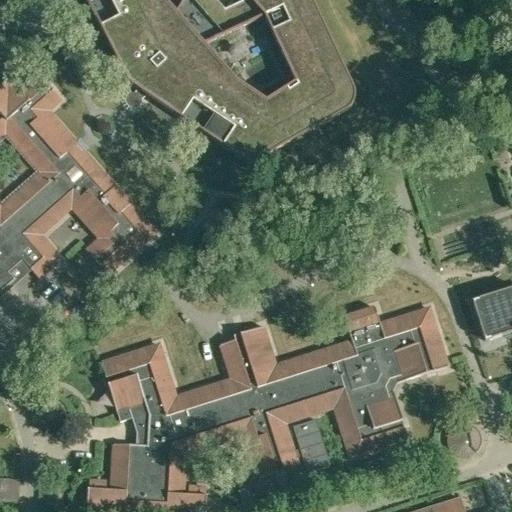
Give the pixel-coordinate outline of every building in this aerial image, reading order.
[(84,0),(92,15),(99,29),(125,79),(126,80),(126,81),(127,82),(127,83),(128,84),(129,85),(130,85),(130,86),(131,87),(132,87),(135,90),(133,93),(131,93),(129,93),(127,94),(126,96),(125,97),(124,99),(124,101),(124,103),(125,105),(126,106),(127,108),(129,108),(131,109),(133,109),(135,108),(136,107),(138,106),(139,105),(140,103),(140,101),(145,96),(147,97),(199,132),(215,143),(238,158),(240,160),(242,161),(245,161),(247,162),(249,162),(252,162),(254,162),(256,161),(258,160),(260,159),(344,113),(347,111),(349,109),(350,107),(352,105),(353,102),(354,99),(354,96),(354,94),(353,91),(352,88),(310,0),(84,0)] [(0,294),(29,269),(31,272),(38,280),(60,260),(40,237),(71,209),(99,240),(86,252),(107,276),(155,234),(106,178),(75,144),(47,113),(61,101),(39,76),(21,93),(8,79),(0,86),(0,294)] [(511,134),(511,120),(498,128),(504,139),(511,134)] [(511,289),(471,302),(484,342),(511,333),(511,289)] [(87,490),(85,511),(205,511),(206,497),(204,497),(205,488),(188,487),(187,496),(183,495),(185,456),(240,439),(254,481),(298,467),(296,460),(301,458),(306,475),(329,467),(315,422),(292,429),(299,451),(293,453),(285,425),(334,409),(350,461),(409,443),(393,393),(387,395),(385,388),(389,380),(396,378),(397,384),(425,375),(434,372),(447,368),(429,310),(380,325),(375,309),(343,319),(351,343),(275,367),(263,328),(239,335),(242,343),(235,345),(234,341),(219,346),(226,366),(234,364),(239,378),(230,381),(175,398),(158,346),(100,364),(104,378),(107,387),(116,415),(119,424),(131,420),(136,434),(135,446),(113,445),(111,491),(105,491),(106,481),(89,480),(88,490),(87,490)] [(58,389),(55,363),(38,364),(40,390),(58,389)] [(45,427),(44,434),(47,434),(53,434),(57,433),(61,430),(64,427),(67,422),(67,417),(67,412),(65,407),(63,403),(59,400),(54,398),(50,397),(45,398),(40,399),(37,401),(35,403),(40,408),(38,412),(31,411),(30,415),(30,420),(32,425),(35,428),(37,430),(41,425),(45,427)] [(474,429),(473,429),(472,428),(468,434),(470,449),(475,453),(476,454),(477,454),(477,453),(477,452),(478,452),(478,451),(479,451),(479,450),(479,449),(480,449),(480,448),(480,447),(480,446),(480,445),(481,444),(481,443),(481,442),(481,441),(480,440),(480,439),(480,438),(480,437),(479,436),(479,435),(479,434),(478,434),(478,433),(477,433),(477,432),(476,432),(476,431),(475,430),(474,429)] [(19,481),(0,479),(0,501),(18,503),(19,481)] [(464,511),(460,500),(421,511),(464,511)]
